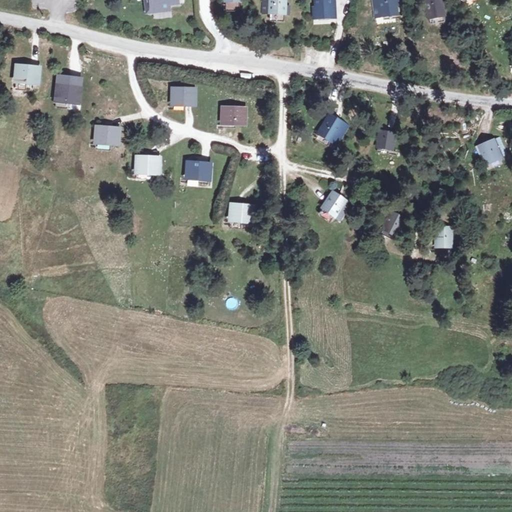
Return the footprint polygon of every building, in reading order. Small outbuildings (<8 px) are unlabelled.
[(128,0),(128,1),(141,0),(142,0),(144,13),(145,15),(169,12),(169,6),(178,5),(177,0),(128,0)] [(264,0),(263,12),(284,14),(284,0),(264,0)] [(311,0),(312,6),(311,6),(312,21),(337,20),(335,0),(311,0)] [(378,0),(380,18),(399,16),(397,0),(378,0)] [(426,0),(424,0),(427,19),(445,16),(442,0),(426,0)] [(16,68),(15,83),(36,85),(37,68),(16,68)] [(57,75),(54,103),(79,106),(82,77),(57,75)] [(171,88),(170,106),(196,108),(196,88),(171,88)] [(220,107),(220,125),(245,126),(247,108),(220,107)] [(332,119),(321,137),(337,148),(349,130),(332,119)] [(93,125),(91,146),(118,148),(120,128),(93,125)] [(387,137),(384,155),(395,157),(398,139),(387,137)] [(486,148),(491,166),(502,163),(497,146),(486,148)] [(134,156),(133,176),(161,177),(162,157),(134,156)] [(186,161),(184,180),(211,182),(212,163),(186,161)] [(336,195),(325,211),(341,222),(352,206),(336,195)] [(231,211),(231,224),(251,225),(252,211),(231,211)] [(397,216),(389,234),(399,238),(406,221),(397,216)] [(440,229),(438,248),(451,250),(452,231),(440,229)]
